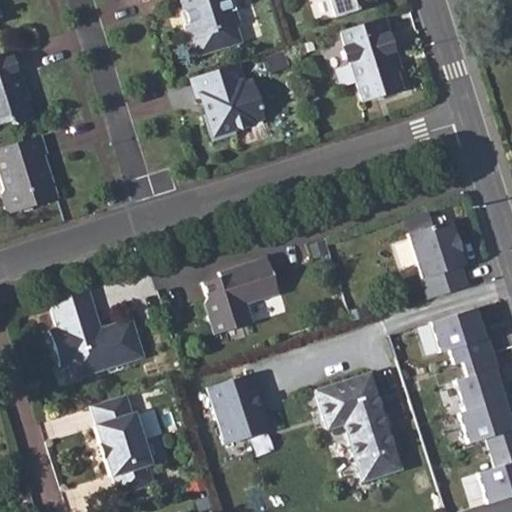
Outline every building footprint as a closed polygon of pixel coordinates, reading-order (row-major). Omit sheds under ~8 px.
[(177,0),(182,12),(186,15),(189,22),(186,27),(191,41),(194,39),(200,56),(243,43),(237,26),(241,25),(233,0),(177,0)] [(327,0),(329,6),(333,5),(337,18),(376,5),(374,0),(327,0)] [(384,19),(342,32),(347,48),(343,52),(345,60),(351,62),(364,103),(402,91),(396,72),(391,57),(395,53),(384,19)] [(0,127),(8,125),(15,129),(30,123),(21,95),(25,94),(20,78),(16,79),(8,53),(0,55),(0,127)] [(240,65),(192,80),(198,98),(202,97),(208,115),(206,116),(214,143),(237,136),(235,130),(255,123),(255,121),(265,117),(254,82),(246,85),(240,65)] [(39,138),(0,150),(0,184),(2,192),(0,196),(0,199),(4,213),(10,216),(56,200),(47,172),(41,168),(38,159),(45,156),(39,138)] [(449,223),(408,237),(428,301),(467,289),(461,269),(463,268),(458,254),(460,253),(455,237),(453,238),(449,223)] [(276,294),(265,258),(232,269),(234,272),(219,277),(201,283),(206,297),(203,304),(213,335),(251,322),(245,304),(276,294)] [(87,290),(47,302),(56,330),(48,332),(60,369),(68,366),(72,381),(143,359),(131,320),(99,330),(95,331),(92,319),(95,318),(87,290)] [(481,340),(472,310),(427,325),(436,354),(446,351),(451,366),(459,364),(490,354),(485,339),(481,340)] [(490,354),(459,364),(463,378),(451,382),(461,412),(500,400),(491,372),(495,371),(490,354)] [(269,432),(251,373),(206,387),(224,445),(269,432)] [(367,373),(314,391),(326,428),(341,423),(361,483),(399,471),(384,425),(367,373)] [(124,397),(88,408),(94,427),(92,428),(98,447),(97,447),(102,461),(103,461),(108,479),(111,479),(117,498),(152,486),(147,468),(149,467),(132,415),(130,416),(124,397)] [(511,427),(510,428),(500,400),(461,412),(455,414),(465,445),(483,439),(488,453),(511,445),(511,427)] [(511,445),(488,453),(493,468),(475,474),(484,504),(511,494),(511,445)]
